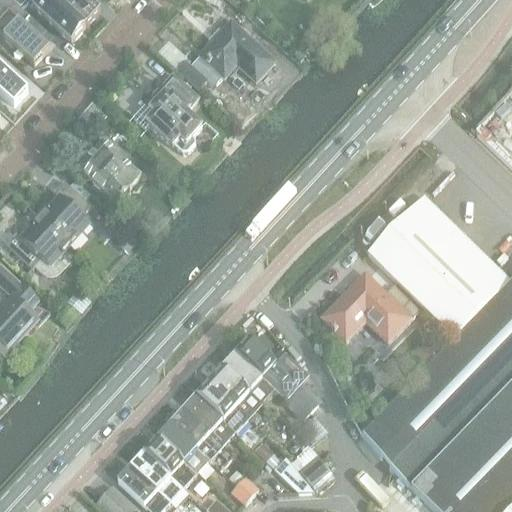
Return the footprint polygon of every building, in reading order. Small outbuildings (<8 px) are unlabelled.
[(46,36),(6,0),(4,0),(0,4),(0,24),(0,25),(0,24),(0,38),(34,69),(49,53),(39,44),(46,36)] [(30,3),(26,0),(7,0),(22,13),(30,3)] [(85,31),(52,0),(41,0),(32,10),(71,46),(85,31)] [(84,0),(52,0),(86,30),(100,15),(84,0)] [(255,29),(248,22),(242,29),(249,36),(255,29)] [(274,66),(231,27),(209,51),(208,50),(201,57),(202,58),(201,60),(217,74),(216,76),(222,81),(223,80),(225,81),(237,68),(256,85),(274,66)] [(208,85),(185,65),(176,74),(199,94),(208,85)] [(0,96),(14,109),(28,94),(0,68),(0,96)] [(202,131),(187,117),(190,114),(189,113),(199,102),(195,99),(173,79),(152,101),(157,106),(149,114),(154,118),(146,127),(172,152),(174,150),(181,158),(188,158),(195,149),(195,144),(192,141),(202,131)] [(232,115),(221,105),(217,110),(228,120),(232,115)] [(141,180),(120,162),(113,156),(103,148),(92,160),(101,169),(89,183),(117,207),(119,206),(124,207),(130,200),(129,194),(141,180)] [(81,220),(91,210),(63,185),(53,197),(58,202),(40,222),(70,249),(89,227),(85,224),(81,220)] [(390,473),(397,480),(411,493),(430,511),(511,511),(511,284),(511,285),(423,199),(410,213),(367,257),(455,342),(362,439),(380,460),(390,473)] [(56,264),(70,249),(40,222),(22,242),(16,237),(5,249),(32,274),(34,272),(42,279),(54,278),(62,270),(56,264)] [(141,243),(150,233),(141,225),(132,234),(141,243)] [(29,315),(38,305),(0,269),(0,290),(12,301),(0,314),(0,355),(10,344),(15,348),(38,323),(29,315)] [(385,299),(367,282),(348,301),(346,298),(322,322),(332,332),(330,333),(334,337),(335,335),(346,346),(365,327),(389,350),(422,316),(394,289),(385,299)] [(236,358),(275,394),(286,405),(309,380),(285,357),(276,368),(250,344),(236,358)] [(236,358),(223,372),(262,408),(275,394),(236,358)] [(223,372),(210,387),(249,422),(262,408),(223,372)] [(210,387),(197,401),(235,436),(249,422),(210,387)] [(300,391),(286,406),(304,423),(318,408),(300,391)] [(197,401),(184,415),(222,451),(235,436),(197,401)] [(184,415),(171,429),(209,465),(218,455),(222,451),(184,415)] [(171,429),(157,443),(196,479),(209,465),(171,429)] [(308,449),(297,436),(290,441),(301,454),(308,449)] [(157,443),(144,458),(183,493),(196,479),(157,443)] [(262,447),(255,455),(266,466),(273,459),(274,458),(262,447)] [(218,455),(225,462),(230,458),(222,451),(218,455)] [(297,462),(292,467),(299,475),(313,492),(331,477),(316,460),(308,451),(296,461),(297,462)] [(144,458),(131,472),(170,507),(183,493),(144,458)] [(273,459),(266,466),(274,474),(281,466),(273,459)] [(298,496),(315,496),(286,462),(275,474),(298,496)] [(131,472),(118,486),(145,511),(165,511),(170,507),(131,472)] [(236,473),(228,482),(236,490),(245,482),(236,473)] [(246,482),(237,491),(250,502),(258,494),(246,482)] [(98,511),(136,511),(113,491),(96,510),(98,511)] [(244,508),(250,502),(237,491),(232,496),(244,508)]
